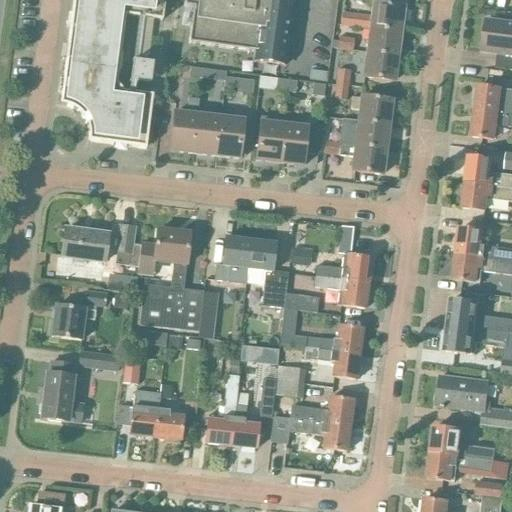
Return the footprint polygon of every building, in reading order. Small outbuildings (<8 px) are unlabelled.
[(73,0),(60,106),(63,107),(65,107),(68,108),(71,110),(73,111),(75,113),(78,114),(83,110),(91,120),(85,124),(86,127),(87,130),(88,133),(89,136),(89,139),(89,143),(145,150),(151,105),(117,100),(108,87),(113,47),(118,6),(129,7),(127,18),(145,20),(146,12),(163,14),(164,0),(73,0)] [(184,0),(183,9),(195,10),(194,17),(192,17),(189,45),(253,53),(252,64),(285,68),(294,0),(184,0)] [(370,32),(370,30),(400,34),(402,23),(406,24),(407,12),(403,11),(403,9),(389,7),(389,0),(374,0),(374,5),(373,5),(372,19),(342,15),(340,28),(370,32)] [(511,24),(486,21),(482,54),(506,57),(504,71),(511,72),(511,24)] [(367,54),(397,58),(400,34),(370,30),(370,32),(367,54)] [(354,40),(340,38),(338,51),(353,53),(354,40)] [(367,54),(364,79),(394,83),(397,58),(367,54)] [(131,64),(129,84),(149,86),(152,67),(131,64)] [(191,69),(190,78),(202,80),(204,71),(191,69)] [(204,71),(202,80),(215,82),(217,73),(204,71)] [(338,71),(336,86),(349,88),(351,73),(338,71)] [(310,72),(309,82),(325,84),(326,74),(310,72)] [(259,78),(258,90),(277,92),(278,81),(259,78)] [(224,83),(224,88),(237,90),(239,81),(225,79),(224,83)] [(278,81),(277,92),(295,94),(297,83),(278,81)] [(314,85),(312,97),(324,99),(325,87),(314,85)] [(347,102),(349,88),(336,86),(336,87),(335,100),(347,102)] [(478,88),(474,113),(511,118),(511,107),(511,105),(499,103),(501,91),(478,88)] [(392,103),(372,100),(362,99),(362,101),(352,99),(350,112),(360,113),(359,122),(389,126),(392,103)] [(173,112),(168,154),(192,157),(197,115),(173,112)] [(197,115),(192,157),(216,160),(221,118),(221,114),(197,112),(197,115)] [(511,118),(474,113),(471,139),(494,142),(496,127),(511,129),(511,118)] [(221,118),(216,160),(240,163),(245,121),(221,118)] [(260,118),(254,165),(278,167),(284,121),(260,118)] [(357,134),(356,146),(385,150),(389,126),(359,122),(329,118),(328,121),(323,120),(320,141),(326,142),(327,130),(357,134)] [(284,121),(278,167),(303,170),(304,156),(313,157),(315,137),(307,136),(308,124),(284,121)] [(326,143),(326,144),(324,156),(354,159),(352,173),(382,177),(385,150),(356,146),(326,143)] [(469,159),(465,185),(511,190),(511,177),(489,174),(491,162),(469,159)] [(511,190),(465,185),(462,210),(484,213),(486,200),(511,203),(511,190)] [(115,266),(138,269),(140,248),(132,247),(134,230),(120,229),(115,266)] [(456,256),(509,264),(511,263),(511,252),(497,250),(486,249),(488,235),(459,231),(456,256)] [(61,259),(103,265),(107,237),(65,232),(61,259)] [(172,265),(169,290),(183,291),(190,235),(157,232),(155,248),(141,246),(140,248),(138,269),(137,278),(154,280),(156,263),(172,265)] [(247,271),(250,242),(225,239),(222,267),(216,266),(214,282),(228,284),(230,269),(247,271)] [(265,273),(260,308),(284,311),(286,297),(288,275),(272,273),(275,245),(250,242),(247,271),(265,273)] [(311,252),(294,251),(292,267),(310,268),(311,252)] [(511,263),(509,264),(456,256),(453,282),(480,285),(481,273),(511,277),(511,263)] [(341,271),(317,268),(315,279),(368,286),(371,260),(343,257),(341,271)] [(335,307),(345,309),(365,311),(368,286),(315,279),(314,290),(337,293),(335,307)] [(183,297),(183,291),(169,290),(143,287),(138,328),(198,335),(199,335),(201,313),(203,294),(202,294),(201,299),(183,297)] [(51,339),(71,341),(80,343),(83,321),(94,323),(96,308),(105,309),(107,297),(85,294),(83,307),(85,307),(84,312),(55,308),(51,339)] [(129,299),(115,297),(113,310),(127,312),(129,299)] [(286,297),(284,311),(316,315),(318,301),(286,297)] [(450,302),(447,328),(509,336),(511,336),(511,321),(471,317),(472,305),(450,302)] [(213,315),(201,313),(199,335),(198,335),(197,340),(210,342),(211,335),(213,315)] [(319,316),(318,328),(331,329),(332,318),(319,316)] [(308,339),(306,350),(359,357),(362,331),(339,328),(337,342),(332,341),(332,342),(308,339)] [(443,353),(476,357),(477,345),(485,346),(485,348),(508,350),(509,336),(447,328),(443,353)] [(130,333),(129,343),(138,344),(139,334),(130,333)] [(169,338),(168,352),(181,353),(182,339),(169,338)] [(240,364),(253,365),(255,350),(241,349),(240,364)] [(355,382),(359,357),(306,350),(304,361),(334,365),(332,379),(355,382)] [(79,369),(119,374),(120,359),(119,359),(107,358),(81,355),(79,369)] [(230,448),(236,395),(238,378),(237,378),(239,361),(229,360),(223,418),(208,417),(207,425),(205,445),(230,448)] [(501,375),(511,376),(511,362),(502,361),(501,375)] [(75,368),(70,367),(50,364),(49,377),(46,376),(41,421),(80,425),(82,407),(70,406),(75,368)] [(277,383),(303,386),(305,373),(278,370),(277,383)] [(490,428),(510,431),(511,431),(511,414),(491,412),(492,400),(485,399),(487,384),(440,378),(436,408),(441,409),(441,410),(445,411),(445,409),(492,415),(490,428)] [(263,381),(259,418),(270,419),(274,383),(263,381)] [(301,401),(303,386),(277,383),(275,398),(301,401)] [(160,401),(171,403),(172,388),(161,387),(160,401)] [(236,395),(230,448),(256,451),(259,423),(245,421),(248,397),(236,395)] [(291,408),(289,421),(349,428),(353,403),(330,400),(328,413),(291,408)] [(129,437),(155,440),(158,411),(133,408),(132,417),(129,437)] [(158,411),(155,440),(180,443),(183,423),(183,418),(169,417),(169,413),(158,411)] [(346,454),(349,428),(289,421),(289,422),(273,419),(272,425),(270,445),(287,447),(289,434),(324,438),(323,451),(346,454)] [(434,429),(430,455),(493,463),(494,452),(460,447),(462,433),(434,429)] [(493,463),(430,455),(427,480),(451,483),(453,469),(483,473),(492,474),(493,463)] [(502,499),(503,487),(477,484),(476,496),(502,499)] [(76,495),(74,507),(86,508),(87,497),(76,495)] [(61,511),(63,501),(41,497),(39,510),(29,508),(28,511),(61,511)] [(501,511),(503,502),(482,499),(480,511),(501,511)] [(424,501),(422,511),(446,511),(448,504),(424,501)]
